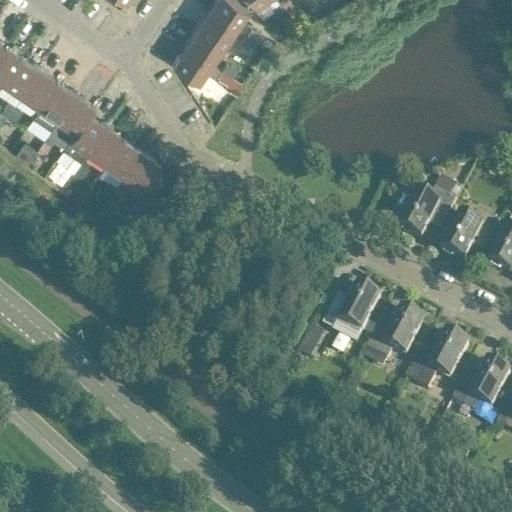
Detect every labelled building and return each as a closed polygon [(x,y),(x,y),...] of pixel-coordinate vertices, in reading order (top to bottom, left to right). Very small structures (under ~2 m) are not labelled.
[(236,0),(213,0),(209,7),(235,25),(248,7),(236,0)] [(290,0),(281,0),(281,1),(288,11),(295,7),(290,0)] [(288,11),(281,1),(274,5),(281,16),(288,11)] [(235,25),(209,7),(197,25),(223,43),(235,25)] [(223,43),(197,25),(184,43),(211,61),(223,43)] [(250,25),(245,32),(256,39),(261,32),(250,25)] [(251,47),(256,39),(245,32),(240,40),(251,47)] [(0,78),(3,81),(22,55),(4,42),(0,47),(0,78)] [(211,61),(184,43),(172,62),(198,80),(211,61)] [(21,93),(39,67),(22,55),(3,81),(21,93)] [(226,62),(221,68),(232,75),(236,68),(226,62)] [(39,106),(57,79),(39,67),(21,93),(39,106)] [(232,75),(221,68),(216,76),(227,83),(232,75)] [(57,118),(75,91),(57,79),(39,106),(32,116),(50,128),(57,118)] [(88,111),(89,112),(94,105),(75,91),(57,118),(74,129),(75,130),(88,111)] [(0,109),(7,114),(15,103),(7,98),(0,109)] [(22,108),(15,103),(7,114),(14,119),(22,108)] [(87,150),(105,124),(89,112),(88,111),(75,130),(74,129),(61,147),(73,155),(80,160),(87,150)] [(105,162),(123,136),(105,124),(87,150),(105,162)] [(57,133),(50,128),(43,138),(50,143),(57,133)] [(123,175),(141,148),(123,136),(105,162),(123,175)] [(24,140),(14,153),(27,162),(36,148),(24,140)] [(160,161),(141,148),(123,175),(141,187),(160,161)] [(73,170),(80,160),(73,155),(66,166),(73,170)] [(87,165),(80,160),(73,170),(80,175),(87,165)] [(108,195),(116,185),(109,180),(101,190),(108,195)] [(123,190),(116,185),(108,195),(116,200),(123,190)] [(403,194),(394,212),(404,217),(399,228),(422,240),(429,226),(433,219),(444,225),(457,200),(463,189),(458,186),(452,198),(435,189),(430,199),(418,192),(414,200),(403,194)] [(460,214),(441,250),(464,262),(472,247),(476,241),(487,246),(499,222),(478,211),(473,221),(460,214)] [(511,220),(509,226),(489,262),(511,274),(511,273),(511,220)] [(336,301),(323,325),(358,343),(363,334),(382,298),(359,286),(351,300),(347,307),(336,301)] [(380,325),(367,348),(388,360),(393,350),(406,357),(426,321),(403,309),(395,324),(391,331),(380,325)] [(412,372),(408,380),(428,391),(432,383),(438,374),(451,380),(470,345),(447,333),(439,347),(436,354),(425,348),(412,372)] [(465,377),(453,401),(474,412),(475,410),(476,418),(482,421),(487,419),(492,409),(511,373),(488,361),(480,376),(477,383),(465,377)] [(511,401),(510,401),(497,425),(511,432),(511,401)]
